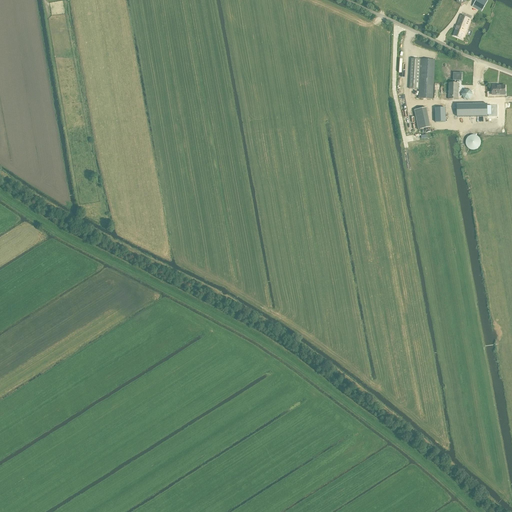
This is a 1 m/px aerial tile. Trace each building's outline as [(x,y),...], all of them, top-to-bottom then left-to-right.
[(486,4),(488,1),(485,0),(476,0),(474,4),(480,7),(478,10),(482,12),(486,4)] [(463,40),(471,19),(462,16),(461,16),(453,36),(463,40)] [(435,60),(421,59),(411,59),(409,89),(419,89),(418,98),(433,99),(435,60)] [(459,100),(459,83),(449,83),(449,100),(459,100)] [(499,87),(497,87),(497,85),(492,85),(493,95),(506,95),(505,86),(499,86),(499,87)] [(470,90),(464,89),(461,95),(464,100),(470,100),(473,95),(470,90)] [(458,117),(488,117),(487,105),(457,105),(458,117)] [(414,110),(418,130),(430,127),(426,108),(414,110)] [(435,122),(445,122),(445,108),(435,108),(435,122)] [(481,144),(482,143),(481,141),(481,140),(480,138),(479,137),(478,136),(477,135),(475,135),(474,135),(472,135),(471,135),(469,136),(468,137),(467,139),(467,140),(466,141),(466,143),(466,145),(467,146),(468,147),(469,148),(470,149),(472,150),(473,150),(475,150),(476,150),(478,149),(479,148),(480,147),(481,146),(481,144)]
